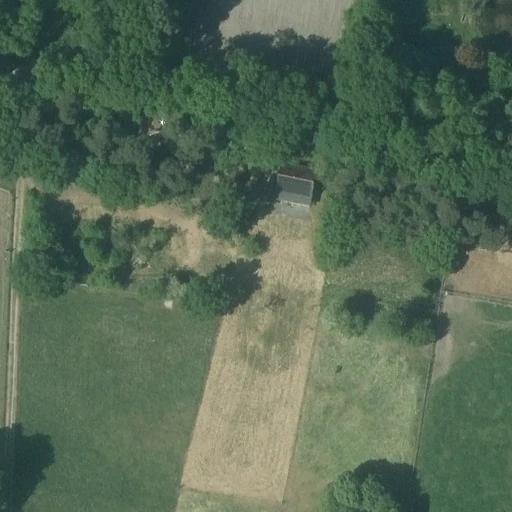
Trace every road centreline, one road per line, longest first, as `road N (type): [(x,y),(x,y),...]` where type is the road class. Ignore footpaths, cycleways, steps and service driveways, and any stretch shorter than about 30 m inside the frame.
road 1 (track): [(511,152),(353,131),(260,97),(116,68),(47,62),(0,88)]
road 2 (track): [(1,511),(23,151),(2,88)]
